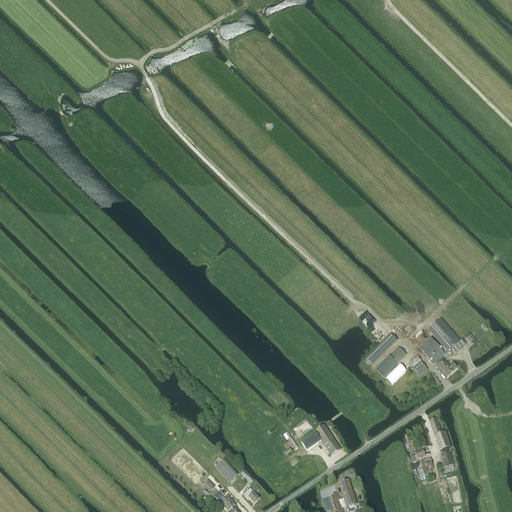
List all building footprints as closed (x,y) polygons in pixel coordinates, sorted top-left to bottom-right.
[(431,338),(419,349),(423,353),(422,353),(433,365),(435,364),(437,366),(443,373),(450,367),(449,366),(446,362),(444,360),(442,358),(445,355),(460,342),(441,319),(429,330),(447,351),(444,354),(431,338)] [(390,335),(381,344),(388,351),(397,342),(390,335)] [(460,342),(450,351),(453,355),(466,345),(462,340),(460,342)] [(418,357),(410,363),(420,376),(428,370),(418,357)] [(450,367),(443,373),(446,377),(454,371),(453,370),(456,368),(453,363),(449,366),(450,367)] [(444,451),(445,454),(450,453),(449,450),(450,449),(445,433),(442,434),(436,419),(430,421),(435,437),(435,436),(440,452),(444,451)] [(315,433),(301,443),(307,451),(321,442),(331,457),(341,451),(324,426),(315,432),(315,433)] [(294,452),(299,449),(288,433),(283,436),(294,452)] [(283,453),(286,457),(292,453),(289,449),(283,453)] [(423,450),(415,453),(417,459),(425,456),(423,450)] [(446,473),(455,471),(450,453),(445,454),(441,455),(446,473)] [(292,467),(299,462),(296,458),(289,462),(292,467)] [(424,460),(427,471),(428,477),(432,476),(431,471),(434,470),(431,458),(424,460)] [(215,468),(229,483),(236,477),(222,462),(215,468)] [(240,475),(250,485),(253,482),(248,476),(247,477),(243,472),(240,475)] [(215,487),(208,480),(206,483),(213,489),(215,487)] [(329,498),(324,500),(328,511),(333,510),(333,511),(342,511),(340,505),(345,504),(346,508),(356,505),(349,481),(339,484),(343,498),(339,499),(337,495),(329,497),(329,498)] [(250,489),(244,495),(248,499),(249,498),(254,504),(259,499),(254,493),(250,489)] [(220,493),(215,498),(219,502),(220,500),(224,504),(222,506),(228,511),(239,511),(234,507),(236,506),(228,499),(227,501),(223,498),(224,497),(220,493)]
